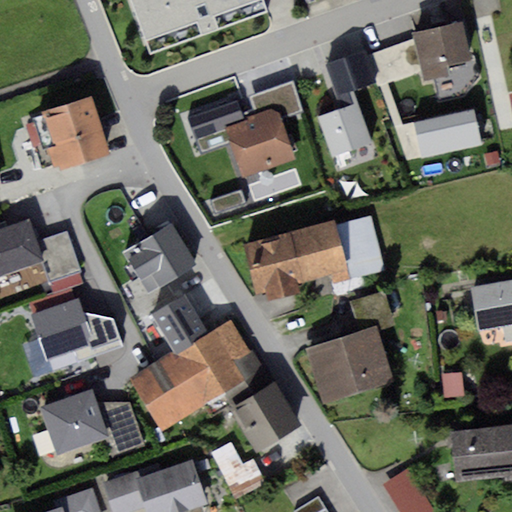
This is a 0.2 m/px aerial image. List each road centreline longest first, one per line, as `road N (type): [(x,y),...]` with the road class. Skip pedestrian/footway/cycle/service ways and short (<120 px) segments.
road 1 (residential): [(371,511),(154,158),(127,100)]
road 2 (residential): [(127,100),(399,0)]
